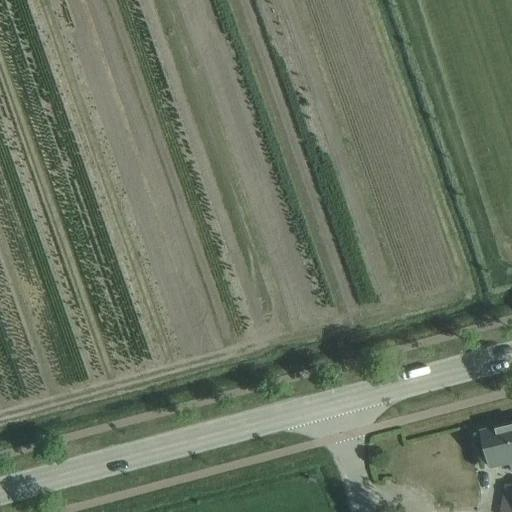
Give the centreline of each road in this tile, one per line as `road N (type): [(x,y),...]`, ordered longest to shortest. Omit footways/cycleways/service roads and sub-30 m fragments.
road 1 (secondary): [(0,490),(339,399)]
road 2 (secondary): [(339,399),(511,353)]
